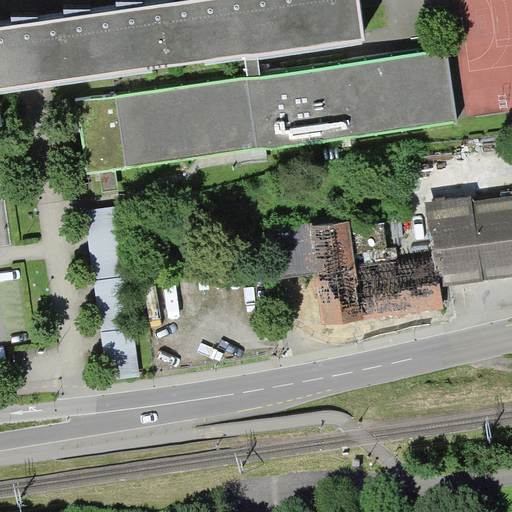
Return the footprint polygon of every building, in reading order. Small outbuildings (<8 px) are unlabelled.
[(0,83),(32,79),(240,49),(244,75),(258,73),(255,48),(363,32),(358,0),(142,0),(141,0),(140,0),(114,0),(115,4),(88,8),(88,5),(61,4),(62,12),(36,15),(35,12),(23,12),(9,12),(10,19),(0,20),(0,83)] [(244,75),(173,85),(184,160),(318,141),(320,155),(350,150),(348,136),(454,121),(443,48),(443,47),(258,73),(244,75)] [(112,170),(184,160),(173,85),(73,100),(83,173),(73,175),(75,187),(88,185),(88,184),(87,184),(85,174),(98,172),(101,187),(114,185),(112,170)] [(511,193),(425,202),(438,286),(511,276),(511,193)] [(114,207),(84,211),(107,380),(138,376),(114,207)]
